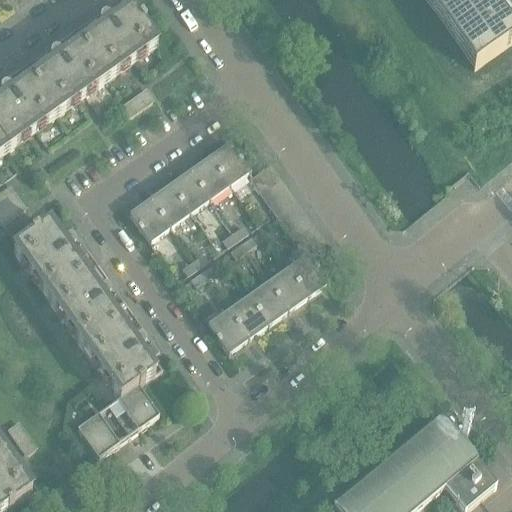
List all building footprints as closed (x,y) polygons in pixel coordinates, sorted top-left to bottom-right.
[(421,0),(473,73),(472,73),(474,75),(511,47),(511,23),(495,0),(421,0)] [(142,26),(140,27),(127,8),(114,18),(109,11),(108,12),(116,24),(110,28),(109,27),(108,26),(106,26),(105,26),(103,26),(102,26),(101,27),(100,28),(100,30),(99,31),(92,36),(86,29),(98,21),(97,20),(72,37),(107,86),(157,51),(144,32),(145,32),(142,26)] [(57,122),(107,86),(72,37),(58,47),(67,59),(60,64),(59,62),(58,62),(57,61),(55,61),(54,61),(52,61),(51,62),(50,63),(50,65),(50,66),(42,72),(37,64),(48,56),(48,55),(22,72),(57,122)] [(0,147),(7,157),(57,122),(22,72),(9,82),(17,94),(10,99),(9,98),(8,97),(7,96),(5,96),(4,96),(2,97),(1,97),(0,99),(0,147)] [(153,102),(148,95),(144,95),(122,110),(122,114),(127,121),(130,121),(152,106),(153,102)] [(98,109),(93,113),(97,119),(102,115),(98,109)] [(231,191),(250,178),(229,148),(211,161),(231,191)] [(210,206),(231,191),(211,161),(189,177),(210,206)] [(257,197),(278,182),(269,169),(248,185),(257,197)] [(190,220),(210,206),(189,177),(169,191),(190,220)] [(265,209),(287,194),(278,182),(257,197),(265,209)] [(25,209),(12,191),(8,190),(0,195),(0,227),(3,228),(25,213),(25,209)] [(170,234),(190,220),(169,191),(149,205),(170,234)] [(274,221),(295,206),(287,194),(265,209),(274,221)] [(150,248),(170,234),(149,205),(129,219),(138,232),(137,233),(139,236),(141,235),(150,248)] [(282,233),(304,218),(295,206),(274,221),(282,233)] [(291,245),(313,230),(304,218),(282,233),(291,245)] [(71,233),(65,238),(55,225),(37,238),(36,237),(31,240),(32,241),(13,255),(48,304),(97,270),(88,257),(76,265),(71,258),(73,258),(74,256),(74,255),(74,254),(74,252),(74,251),(73,250),(72,249),(70,248),(69,248),(63,241),(71,235),(79,247),(80,246),(71,233)] [(237,245),(248,237),(244,230),(232,238),(237,245)] [(300,259),(322,243),(313,230),(291,245),(300,259)] [(232,238),(224,244),(229,251),(237,245),(232,238)] [(245,257),(257,248),(252,241),(240,249),(245,257)] [(240,249),(232,255),(237,263),(245,257),(240,249)] [(197,273),(208,265),(203,258),(192,266),(197,273)] [(308,303),(328,289),(307,260),(288,274),(308,303)] [(192,266),(184,272),(189,279),(197,273),(192,266)] [(115,296),(98,271),(97,270),(48,304),(83,354),(132,320),(123,307),(111,315),(107,308),(108,307),(109,306),(109,305),(109,303),(109,302),(109,301),(108,300),(107,299),(105,298),(104,298),(99,290),(106,285),(114,297),(115,296)] [(205,285),(216,277),(211,270),(200,278),(205,285)] [(289,317),(308,303),(288,274),(268,288),(289,317)] [(200,278),(192,284),(197,291),(205,285),(200,278)] [(270,330),(289,317),(268,288),(249,301),(270,330)] [(248,345),(270,330),(249,301),(228,316),(248,345)] [(229,359),(248,345),(228,316),(208,330),(217,343),(216,344),(218,348),(220,347),(229,359)] [(151,346),(133,320),(132,320),(83,354),(119,406),(138,392),(139,393),(144,389),(144,388),(162,375),(153,362),(159,358),(158,357),(147,365),(142,358),(143,357),(144,356),(144,355),(145,353),(144,352),(144,351),(143,349),(142,348),(141,348),(139,348),(134,340),(141,335),(150,346),(151,346)] [(159,422),(139,393),(138,392),(119,406),(108,414),(128,443),(159,422)] [(98,465),(128,443),(108,414),(77,436),(98,465)] [(472,511),(495,493),(463,455),(440,426),(335,511),(424,511),(444,495),(458,511),(472,511)] [(35,450),(20,429),(16,428),(9,433),(8,437),(24,458),(28,459),(35,454),(35,450)] [(31,497),(0,452),(0,511),(12,511),(14,511),(13,510),(31,497)]
